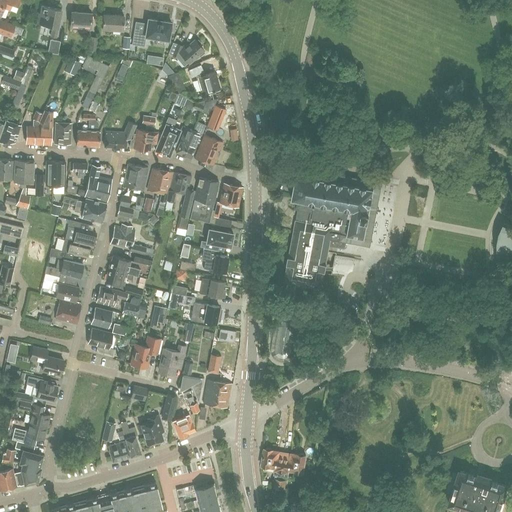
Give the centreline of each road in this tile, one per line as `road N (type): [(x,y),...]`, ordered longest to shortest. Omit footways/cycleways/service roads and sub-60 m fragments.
road 1 (residential): [(246,421),(357,359),(413,361),(507,385)]
road 2 (secondary): [(254,178),(246,421)]
road 3 (residential): [(123,155),(72,364)]
road 4 (secondary): [(187,0),(208,12),(237,60),(254,178)]
road 5 (residential): [(254,178),(123,155)]
road 6 (residential): [(72,364),(48,455),(51,487)]
road 7 (residential): [(123,155),(0,148)]
